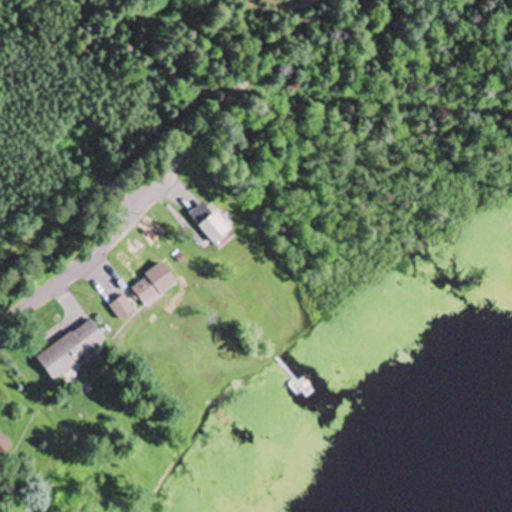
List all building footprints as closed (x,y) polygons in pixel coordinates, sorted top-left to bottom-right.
[(220,246),(234,229),(202,202),(188,218),(220,246)] [(131,286),(146,306),(178,282),(164,262),(131,286)] [(135,309),(122,295),(110,307),(122,321),(135,309)] [(109,342),(94,318),(37,356),(52,380),(109,342)] [(0,457),(12,445),(0,433),(0,457)]
